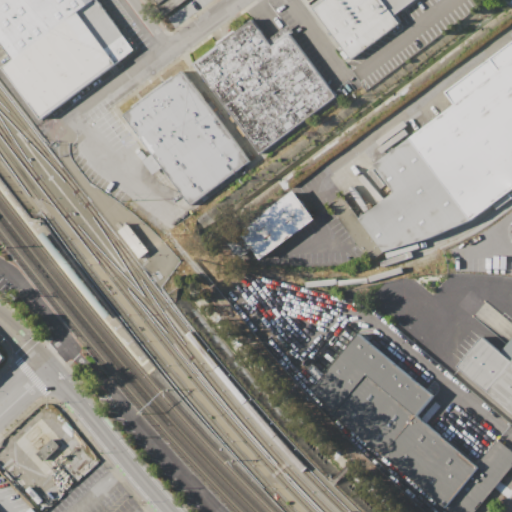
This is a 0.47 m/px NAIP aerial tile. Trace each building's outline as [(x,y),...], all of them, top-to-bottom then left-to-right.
[(0,42),(0,0),(99,0),(134,47),(42,118),(0,65),(11,57),(0,42)] [(155,0),(168,16),(189,0),(155,0)] [(323,0),(413,0),(391,16),(398,25),(351,60),(314,10),(325,2),(323,0)] [(288,30),(338,97),(261,153),(194,62),(253,19),(270,43),(288,30)] [(453,102),(445,92),(511,40),(511,188),(461,228),(384,249),(357,214),(394,188),(371,162),(453,102)] [(179,68),(249,161),(192,204),(122,111),(179,68)] [(292,189),(314,219),(260,258),(238,228),(292,189)] [(357,332),(432,395),(415,415),(476,466),(498,440),(511,451),(511,464),(472,511),(448,511),(330,413),(310,388),(357,332)] [(511,356),(511,412),(456,366),(480,336),(509,360),(511,356)]
